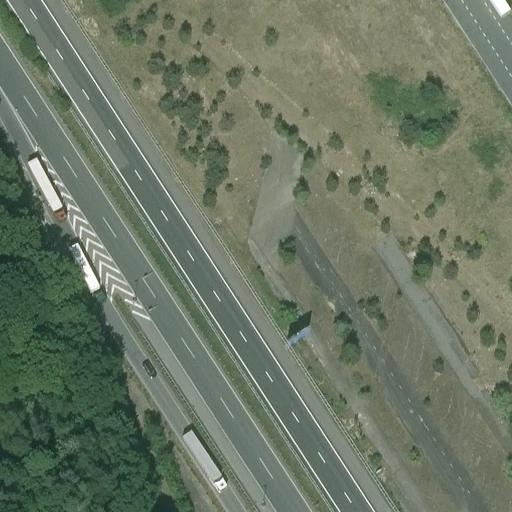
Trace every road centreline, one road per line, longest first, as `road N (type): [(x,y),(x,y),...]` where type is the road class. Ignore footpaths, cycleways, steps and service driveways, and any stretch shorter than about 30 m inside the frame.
road 1 (motorway): [(354,511),(22,0)]
road 2 (motorway): [(0,63),(292,511)]
road 3 (motorway): [(0,109),(84,271),(232,511)]
road 4 (track): [(421,511),(262,259),(284,159)]
road 5 (track): [(473,511),(274,202)]
road 6 (track): [(511,442),(386,254)]
